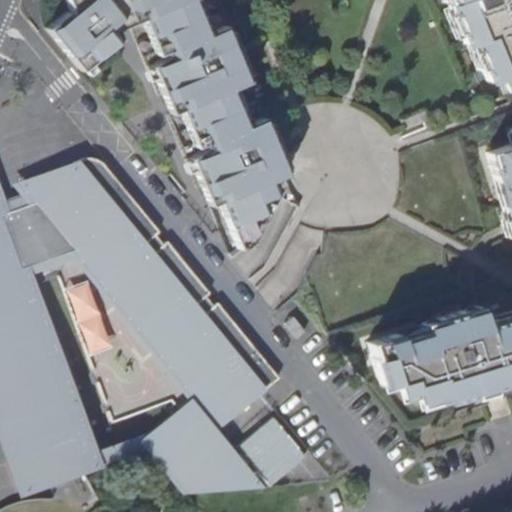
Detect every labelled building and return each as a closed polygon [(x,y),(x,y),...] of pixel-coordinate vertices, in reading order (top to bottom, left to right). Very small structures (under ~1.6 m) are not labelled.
[(63,0),(69,11),(66,13),(64,12),(44,27),(78,71),(117,41),(113,31),(139,20),(154,56),(162,53),(164,57),(148,67),(168,115),(177,111),(193,148),(200,144),(202,149),(187,159),(207,205),(216,201),(236,248),(246,245),(275,196),(269,181),(283,175),(281,168),(283,167),(265,124),(263,126),(260,119),(245,125),(230,89),(245,83),(242,76),(245,75),(227,32),(224,33),(221,26),(207,33),(193,0),(63,0)] [(511,0),(444,0),(463,45),(474,40),(477,48),(474,49),(487,81),(496,77),(501,90),(511,85),(511,0)] [(425,111),(401,121),(404,128),(405,130),(424,122),(427,121),(428,121),(425,111)] [(395,334),(367,343),(380,386),(393,383),(395,390),(427,398),(441,394),(444,401),(458,397),(459,403),(484,395),(482,389),(491,387),(484,363),(492,361),(497,379),(503,377),(511,374),(511,129),(509,130),(511,140),(511,144),(485,153),(494,182),(498,180),(506,206),(502,207),(507,226),(511,224),(511,316),(483,325),(481,326),(484,337),(476,339),(472,325),(466,327),(461,311),(436,319),(437,324),(421,329),(423,335),(398,342),(395,334)] [(0,375),(8,373),(19,403),(3,409),(22,460),(38,453),(43,466),(43,467),(53,463),(56,470),(91,457),(91,456),(29,288),(59,277),(113,423),(125,418),(126,420),(158,409),(157,407),(184,398),(188,407),(146,437),(192,493),(223,490),(245,472),(214,433),(255,400),(241,383),(246,378),(260,395),(280,379),(219,303),(214,307),(206,297),(209,295),(168,243),(164,246),(156,236),(159,233),(104,167),(83,161),(73,164),(75,167),(81,175),(82,176),(0,205),(0,375)] [(11,185),(20,197),(81,175),(75,167),(72,163),(11,185)] [(292,316),(284,323),(296,338),(304,331),(292,316)] [(0,445),(18,493),(94,465),(91,456),(91,457),(56,470),(53,463),(43,467),(43,466),(38,453),(22,460),(3,409),(19,403),(8,373),(0,375),(0,445)] [(237,441),(266,484),(305,457),(276,414),(237,441)] [(356,511),(334,483),(297,511),(280,511),(261,488),(223,490),(192,493),(207,511),(356,511)]
